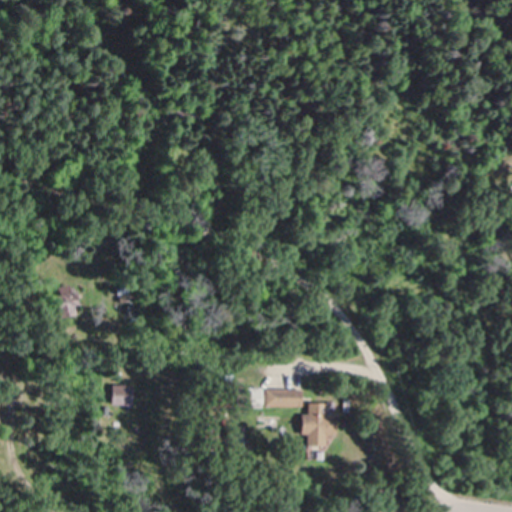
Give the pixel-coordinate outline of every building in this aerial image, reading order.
[(59,288),(63,310),(72,308),(69,287),(59,288)] [(238,380),(238,400),(255,400),(256,381),(238,380)] [(259,382),(259,399),(295,399),(296,383),(259,382)] [(301,406),(301,390),(265,390),(265,406),(301,406)] [(294,408),(295,428),(300,428),(301,441),(318,440),(318,430),(329,429),(329,408),(321,408),(321,396),(302,396),(302,408),(294,408)]
